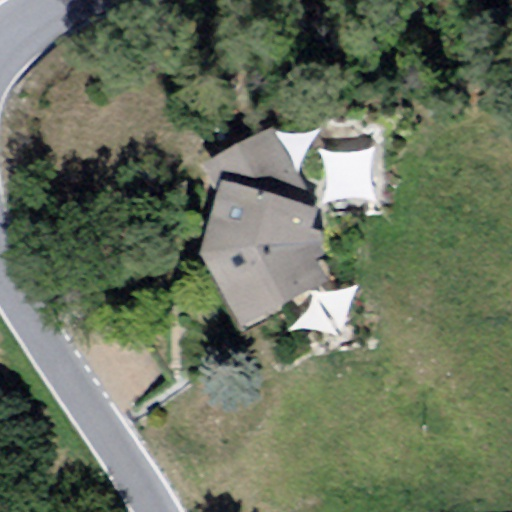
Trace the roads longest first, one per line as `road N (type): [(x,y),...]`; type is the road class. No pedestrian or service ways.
road 1 (tertiary): [(0,245),(156,511)]
road 2 (tertiary): [(108,0),(0,57)]
